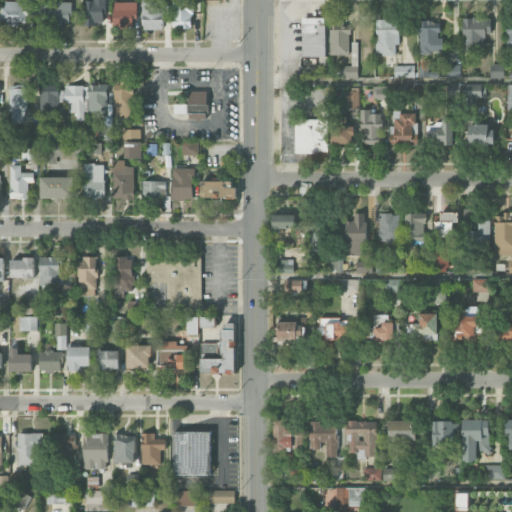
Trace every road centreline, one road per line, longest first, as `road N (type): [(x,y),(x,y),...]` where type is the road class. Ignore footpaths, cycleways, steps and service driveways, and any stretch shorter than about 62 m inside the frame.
road 1 (primary): [(251,511),(257,0)]
road 2 (residential): [(257,56),(0,54)]
road 3 (residential): [(511,379),(255,380)]
road 4 (residential): [(255,227),(0,229)]
road 5 (residential): [(511,177),(256,179)]
road 6 (residential): [(250,404),(0,404)]
